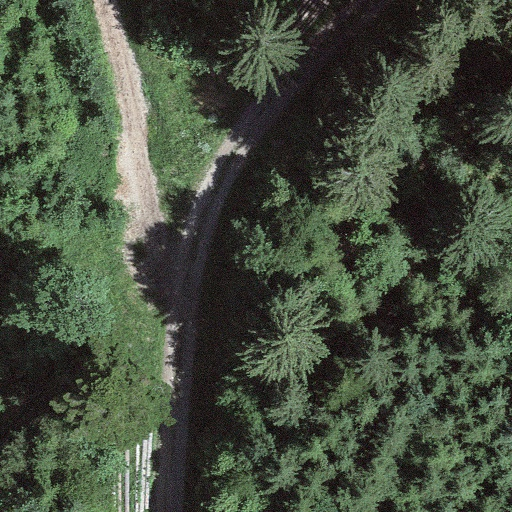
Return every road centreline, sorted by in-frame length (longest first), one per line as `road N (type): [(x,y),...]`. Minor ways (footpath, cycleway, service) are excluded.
road 1 (track): [(391,0),(324,54),(270,113),(229,167),(210,209),(186,316),(176,511)]
road 2 (track): [(102,0),(156,230),(192,281)]
